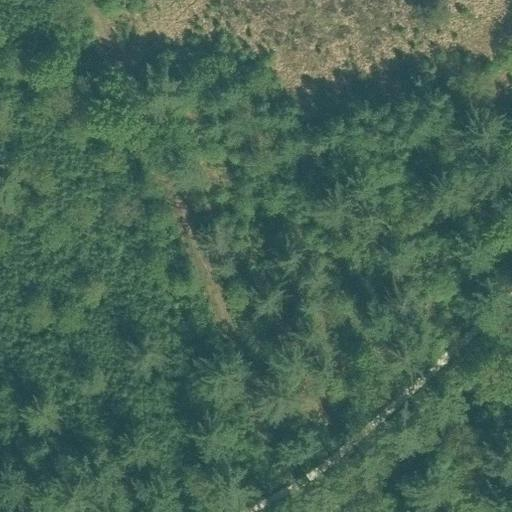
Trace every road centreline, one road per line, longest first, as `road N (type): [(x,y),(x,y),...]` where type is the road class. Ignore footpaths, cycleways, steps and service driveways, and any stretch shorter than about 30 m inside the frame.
road 1 (track): [(203,282),(76,0)]
road 2 (track): [(511,350),(316,511)]
road 3 (track): [(203,282),(298,511)]
